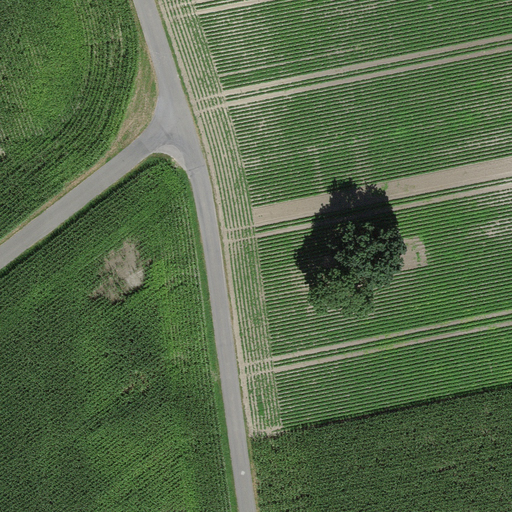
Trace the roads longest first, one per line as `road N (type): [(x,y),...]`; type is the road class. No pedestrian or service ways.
road 1 (track): [(183,118),(212,241),(245,511)]
road 2 (track): [(0,256),(183,118)]
road 3 (track): [(183,118),(145,0)]
